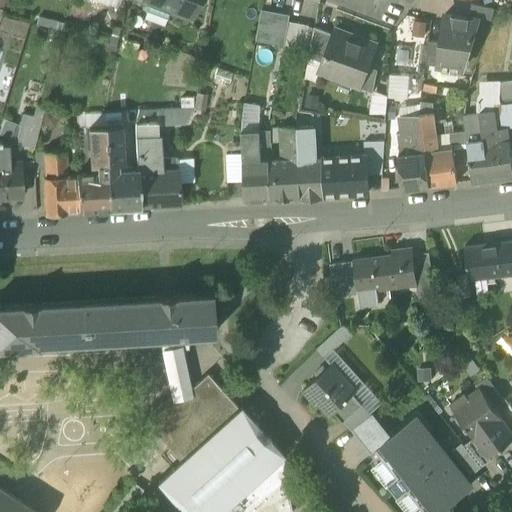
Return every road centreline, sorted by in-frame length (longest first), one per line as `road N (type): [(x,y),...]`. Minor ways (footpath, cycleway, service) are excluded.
road 1 (residential): [(511,200),(310,222),(0,240)]
road 2 (residential): [(365,511),(264,383)]
